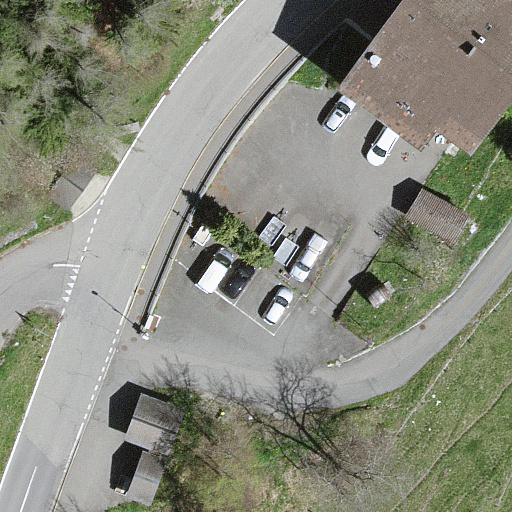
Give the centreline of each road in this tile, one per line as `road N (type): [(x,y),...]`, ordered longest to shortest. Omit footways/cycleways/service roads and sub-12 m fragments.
road 1 (residential): [(511,246),(466,305),(418,347),(330,386),(247,389),(86,351)]
road 2 (tertiary): [(112,271),(177,136),(227,70),(299,0)]
road 3 (tertiary): [(21,511),(86,351)]
road 4 (unclassified): [(112,271),(73,268),(13,281),(0,297)]
